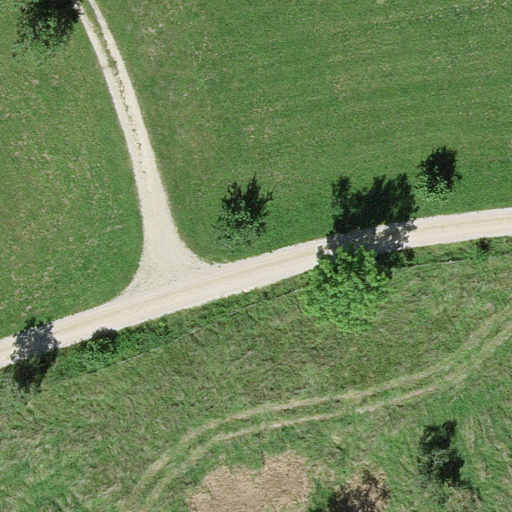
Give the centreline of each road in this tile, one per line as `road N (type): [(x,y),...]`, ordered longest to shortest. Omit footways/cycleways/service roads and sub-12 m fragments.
road 1 (track): [(511,224),(388,241),(0,358)]
road 2 (track): [(75,0),(100,49),(178,301)]
